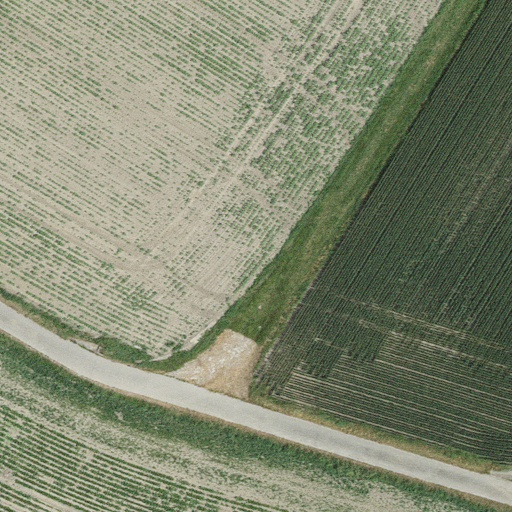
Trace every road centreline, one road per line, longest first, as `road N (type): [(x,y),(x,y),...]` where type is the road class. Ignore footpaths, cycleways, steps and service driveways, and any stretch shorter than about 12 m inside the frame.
road 1 (track): [(0,314),(89,368),(511,496)]
road 2 (track): [(459,0),(251,330),(162,393)]
